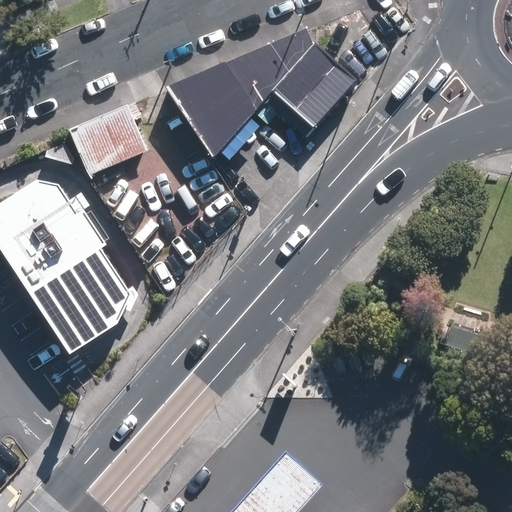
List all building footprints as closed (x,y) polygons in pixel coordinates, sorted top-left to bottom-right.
[(325,41),(313,26),(171,95),(217,160),(281,90),(318,123),(361,75),(324,42),(325,41)] [(134,105),(77,129),(97,174),(152,150),(134,105)] [(45,178),(0,208),(0,230),(24,266),(83,352),(126,323),(139,290),(108,246),(113,243),(90,209),(86,212),(66,184),(45,178)] [(435,301),(419,351),(495,368),(509,321),(491,316),(492,311),(456,301),(455,307),(435,301)] [(300,511),(331,479),(293,445),(232,511),(300,511)]
